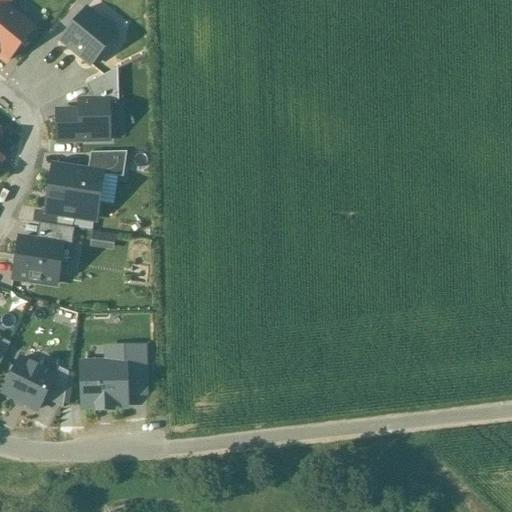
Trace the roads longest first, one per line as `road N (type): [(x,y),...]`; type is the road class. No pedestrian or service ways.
road 1 (unclassified): [(511,412),(168,448)]
road 2 (residential): [(168,448),(63,453),(0,446)]
road 3 (residential): [(0,90),(30,131),(0,217)]
